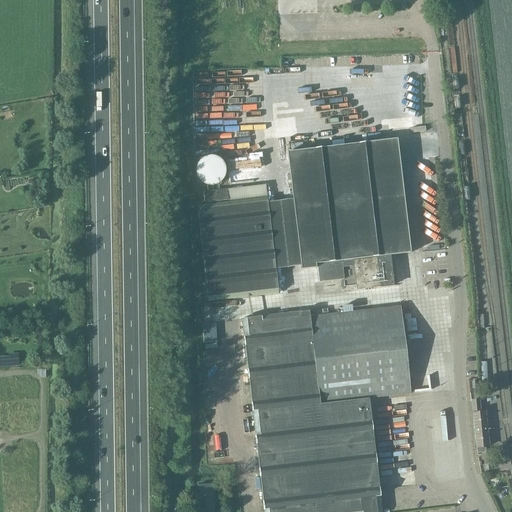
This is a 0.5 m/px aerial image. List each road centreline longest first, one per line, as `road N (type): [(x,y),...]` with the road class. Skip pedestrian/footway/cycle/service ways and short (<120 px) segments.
road 1 (motorway): [(100,0),(107,511)]
road 2 (motorway): [(133,511),(127,0)]
road 3 (unknown): [(411,145),(382,111),(331,81),(292,81),(272,99),(270,113),(295,286),(321,295),(421,292)]
road 4 (unclassified): [(484,511),(470,484),(460,271),(433,52)]
road 5 (unknown): [(470,484),(426,470),(414,436),(420,413),(461,378)]
road 6 (unknown): [(411,145),(404,171),(421,292)]
road 7 (unknown): [(323,0),(331,28),(423,23)]
